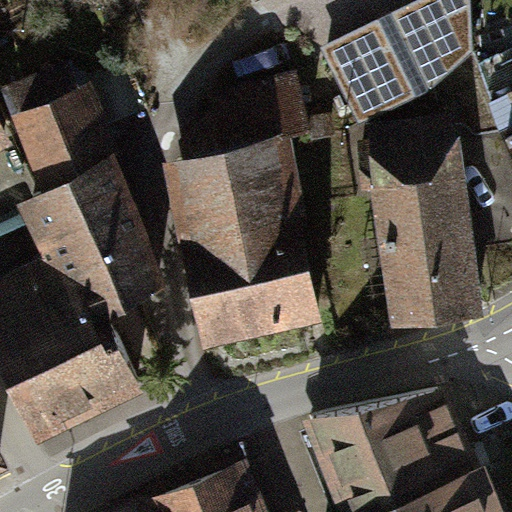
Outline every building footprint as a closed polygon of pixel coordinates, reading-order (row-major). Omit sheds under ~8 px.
[(377,35),(329,57),(360,125),(408,103),(377,35)] [(511,61),(486,74),(502,121),(511,142),(511,61)] [(300,83),(236,99),(247,143),(286,134),(311,127),(300,83)] [(36,195),(66,251),(98,317),(110,311),(162,280),(83,85),(27,109),(57,185),(36,195)] [(402,145),(366,149),(367,185),(380,186),(399,320),(480,311),(455,116),(399,125),(402,145)] [(247,143),(187,157),(196,199),(180,203),(190,234),(186,236),(207,338),(264,326),(322,311),(286,134),(247,143)] [(66,251),(0,280),(0,339),(7,356),(6,362),(39,430),(143,382),(110,311),(98,317),(66,251)] [(355,511),(502,511),(484,468),(473,471),(441,389),(318,416),(355,511)] [(265,511),(246,463),(123,511),(265,511)]
